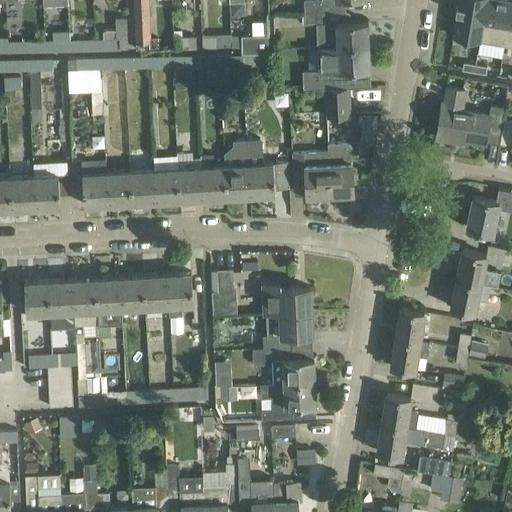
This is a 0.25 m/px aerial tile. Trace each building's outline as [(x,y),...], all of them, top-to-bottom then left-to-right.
[(133,0),(134,18),(149,17),(147,0),(133,0)] [(303,0),(304,11),(344,9),(343,0),(303,0)] [(458,0),(452,36),(478,40),(485,0),(458,0)] [(485,0),(478,40),(504,44),(511,0),(509,0),(485,0)] [(344,9),(304,11),(304,23),(316,23),(317,46),(318,46),(367,44),(366,20),(345,21),(344,9)] [(268,31),(278,31),(278,14),(268,15),(268,31)] [(126,16),(115,17),(115,38),(94,38),(95,49),(120,49),(120,47),(127,47),(126,16)] [(230,33),(219,33),(219,46),(231,46),(230,33)] [(218,54),(219,66),(220,78),(220,90),(244,89),(244,77),(242,53),(241,34),(241,54),(218,54)] [(242,53),(268,53),(267,34),(241,34),(242,53)] [(196,47),(195,35),(173,36),(174,47),(196,47)] [(70,39),(70,50),(95,49),(94,38),(70,39)] [(70,39),(45,40),(45,50),(70,50),(70,39)] [(45,40),(7,40),(8,51),(45,50),(45,40)] [(369,67),(367,44),(318,46),(318,68),(303,69),(304,88),(348,86),(347,69),(369,68),(369,67)] [(268,53),(242,53),(244,77),(243,65),(268,65),(268,53)] [(194,55),(195,66),(219,66),(218,54),(194,55)] [(147,56),(148,67),(171,67),(170,55),(147,56)] [(170,55),(171,67),(195,66),(194,55),(170,55)] [(100,57),(101,69),(123,68),(123,56),(100,57)] [(123,56),(123,68),(148,67),(147,56),(123,56)] [(67,57),(67,69),(101,69),(100,57),(67,57)] [(3,59),(4,75),(4,70),(28,70),(27,58),(3,59)] [(27,58),(28,70),(52,69),(51,58),(27,58)] [(475,64),(463,62),(462,70),(473,72),(475,64)] [(475,64),(473,72),(485,73),(486,66),(475,64)] [(32,121),(42,121),(40,72),(29,72),(32,121)] [(118,74),(101,75),(102,92),(103,104),(119,103),(118,74)] [(21,75),(4,76),(5,88),(21,88),(21,75)] [(441,101),(436,137),(458,140),(459,136),(485,140),(489,141),(498,142),(501,125),(502,116),(504,106),(490,104),(488,113),(460,109),(463,89),(447,86),(444,101),(441,101)] [(325,89),(326,115),(350,113),(348,88),(325,89)] [(360,112),(359,119),(363,123),(361,139),(374,141),(377,124),(377,112),(360,112)] [(262,138),(247,139),(250,194),(274,193),(274,186),(289,186),(287,160),(272,161),(263,161),(262,138)] [(224,151),(225,164),(226,196),(250,194),(247,139),(232,139),(233,144),(224,151)] [(327,142),(327,150),(329,193),(353,192),(351,149),(351,146),(349,142),(343,140),(342,141),(327,142)] [(306,194),(329,193),(327,150),(292,152),(293,174),(305,173),(306,194)] [(202,197),(200,153),(200,165),(177,166),(179,198),(202,197)] [(213,153),(200,153),(202,197),(226,196),(225,164),(214,164),(213,153)] [(109,202),(106,158),(81,160),(83,204),(109,202)] [(154,168),(155,200),(179,198),(177,166),(154,168)] [(129,169),(131,201),(155,200),(154,168),(129,169)] [(129,169),(107,170),(109,202),(131,201),(129,169)] [(58,173),(34,174),(35,206),(59,205),(58,173)] [(10,176),(12,208),(35,206),(34,174),(10,176)] [(10,176),(0,176),(0,208),(12,208),(10,176)] [(472,195),(466,227),(492,232),(496,212),(497,207),(511,210),(511,189),(491,186),(489,199),(472,195)] [(486,253),(481,252),(462,248),(456,277),(490,284),(497,285),(500,271),(483,267),(486,253)] [(257,260),(241,261),(242,269),(257,268),(257,260)] [(232,268),(216,269),(217,291),(211,291),(212,313),(237,312),(235,287),(233,287),(232,268)] [(191,271),(167,272),(169,315),(181,314),(181,304),(193,303),(191,271)] [(167,272),(143,274),(145,306),(146,320),(168,318),(168,315),(169,315),(167,272)] [(121,307),(145,306),(143,274),(119,275),(121,307)] [(119,275),(95,276),(98,324),(122,323),(121,307),(119,275)] [(95,276),(71,278),(73,310),(74,310),(75,325),(98,324),(95,276)] [(487,301),(490,284),(456,277),(450,306),(474,311),(476,298),(487,301)] [(48,279),(49,311),(73,310),(71,278),(48,279)] [(24,280),(25,300),(26,312),(49,311),(48,279),(24,280)] [(262,311),(311,309),(310,286),(279,287),(279,282),(261,283),(262,311)] [(421,324),(423,311),(423,310),(399,307),(395,336),(429,341),(431,326),(421,324)] [(312,333),(311,309),(262,311),(262,314),(267,314),(268,335),(263,335),(263,347),(291,346),(291,334),(312,333)] [(457,345),(468,347),(470,339),(471,333),(459,332),(457,345)] [(426,356),(429,341),(395,336),(390,365),(414,369),(417,354),(426,356)] [(471,339),(467,353),(484,357),(486,350),(487,344),(488,342),(471,339)] [(468,347),(457,345),(455,361),(466,362),(468,347)] [(292,358),(291,346),(263,347),(252,347),(253,364),(264,364),(264,360),(272,360),(273,382),(315,380),(314,357),(292,358)] [(3,358),(0,358),(0,369),(12,369),(11,349),(3,350),(3,358)] [(76,351),(52,353),(53,365),(70,363),(77,363),(76,355),(76,351)] [(52,353),(28,354),(29,366),(48,365),(53,365),(52,353)] [(53,365),(48,365),(48,375),(70,373),(70,363),(53,365)] [(463,386),(465,374),(444,372),(443,384),(463,386)] [(70,373),(48,375),(49,385),(71,384),(70,373)] [(86,392),(78,392),(79,405),(102,403),(102,391),(101,380),(96,381),(85,381),(86,392)] [(273,382),(261,382),(261,396),(270,396),(270,406),(262,406),(262,418),(294,417),(293,405),(316,404),(315,380),(273,382)] [(71,384),(49,385),(49,395),(72,394),(71,384)] [(215,385),(216,401),(237,400),(236,384),(215,385)] [(173,387),(174,399),(208,397),(207,385),(173,387)] [(174,399),(173,387),(150,388),(150,400),(174,399)] [(126,390),(127,402),(150,400),(150,388),(148,388),(148,389),(126,390)] [(127,402),(126,390),(102,391),(102,403),(127,402)] [(418,411),(408,409),(410,396),(386,392),(381,421),(415,427),(418,411)] [(72,394),(49,395),(50,405),(72,404),(72,394)] [(444,431),(455,433),(457,419),(456,419),(457,414),(447,412),(446,417),(444,431)] [(78,436),(77,414),(59,415),(60,437),(78,436)] [(213,429),(213,414),(203,414),(203,429),(213,429)] [(41,427),(37,417),(24,422),(28,432),(41,427)] [(381,421),(376,451),(396,454),(401,454),(403,441),(403,440),(424,443),(426,429),(415,427),(381,421)] [(271,424),(272,436),(295,435),(294,423),(271,424)] [(258,425),(235,426),(236,438),(259,437),(258,425)] [(0,440),(17,440),(17,429),(0,429),(0,440)] [(455,433),(444,431),(442,446),(453,447),(455,433)] [(32,452),(25,452),(26,471),(37,471),(37,460),(32,460),(32,452)] [(419,454),(417,469),(432,472),(448,474),(450,459),(419,454)] [(203,503),(203,511),(227,511),(227,510),(239,510),(238,482),(237,462),(237,455),(226,456),(226,463),(225,463),(226,483),(203,485),(203,503)] [(274,511),(273,483),(251,483),(250,461),(237,462),(238,482),(239,510),(251,509),(250,511),(274,511)] [(97,511),(98,492),(97,492),(95,462),(83,463),(84,491),(61,492),(61,511),(97,511)] [(373,473),(402,478),(404,467),(375,462),(373,473)] [(179,464),(166,465),(168,511),(203,511),(203,503),(203,489),(179,490),(179,475),(179,464)] [(133,505),(133,511),(168,511),(166,465),(167,484),(132,486),(133,505)] [(448,474),(432,472),(429,489),(459,493),(462,476),(448,474)] [(25,475),(26,511),(61,511),(61,492),(38,493),(37,474),(25,475)] [(20,499),(19,478),(0,479),(0,511),(10,511),(10,499),(20,499)] [(273,483),(274,511),(298,511),(298,500),(301,500),(300,481),(273,483)] [(133,511),(133,505),(109,507),(108,492),(98,492),(97,511),(133,511)]
